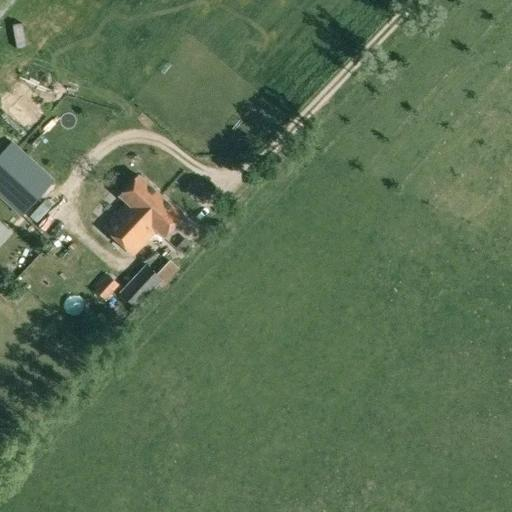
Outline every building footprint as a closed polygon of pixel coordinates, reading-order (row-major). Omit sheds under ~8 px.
[(54,181),(11,141),(0,153),(0,195),(21,216),(54,181)] [(120,196),(127,203),(104,228),(134,256),(157,231),(164,237),(183,216),(139,175),(120,196)] [(0,220),(0,238),(19,220),(10,210),(0,220)] [(61,214),(45,222),(53,238),(69,230),(61,214)] [(169,259),(157,274),(165,283),(179,268),(169,259)] [(119,293),(137,308),(139,311),(165,283),(145,264),(119,293)] [(106,299),(120,283),(109,274),(95,289),(106,299)]
